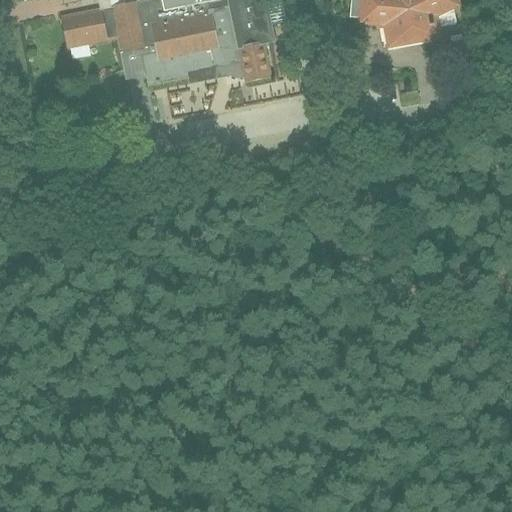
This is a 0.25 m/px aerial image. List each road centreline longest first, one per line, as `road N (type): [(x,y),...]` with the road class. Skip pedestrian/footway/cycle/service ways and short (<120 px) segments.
road 1 (unknown): [(0,283),(250,216),(353,161),(410,154),(468,170),(511,169)]
road 2 (unclassified): [(34,186),(511,97)]
road 3 (unclassified): [(34,186),(9,61)]
